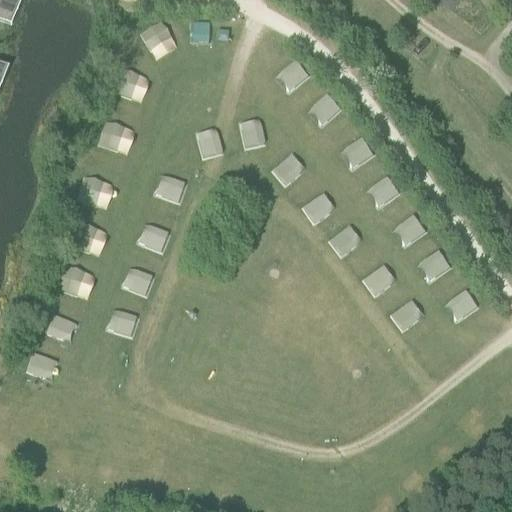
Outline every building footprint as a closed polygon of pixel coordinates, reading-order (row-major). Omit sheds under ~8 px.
[(0,0),(0,6),(14,12),(18,14),(23,0),(0,0)] [(154,53),(167,39),(149,22),(136,37),(154,53)] [(273,81),(288,95),(305,77),(290,63),(273,81)] [(0,65),(0,85),(3,86),(6,80),(10,70),(4,67),(0,65)] [(117,95),(144,100),(147,80),(120,75),(117,95)] [(324,96),(306,113),(321,128),(339,111),(324,96)] [(262,121),(241,123),(244,149),(265,146),(262,121)] [(127,151),(132,132),(107,125),(102,144),(127,151)] [(351,171),(371,157),(359,139),(339,153),(351,171)] [(275,168),(283,186),(305,176),(297,159),(275,168)] [(179,202),(184,182),(160,176),(155,196),(179,202)] [(365,191),(377,208),(397,193),(385,176),(365,191)] [(85,178),(79,202),(110,210),(116,185),(85,178)] [(324,196),(303,208),(314,225),(335,213),(324,196)] [(412,216),(393,232),(407,249),(426,233),(412,216)] [(138,244),(161,252),(168,233),(146,224),(138,244)] [(81,225),(73,249),(103,259),(111,235),(81,225)] [(332,242),(342,259),(363,247),(353,230),(332,242)] [(419,266),(432,283),(451,268),(438,251),(419,266)] [(87,300),(96,277),(67,266),(59,289),(87,300)] [(129,267),(121,286),(144,296),(152,278),(129,267)] [(383,267),(364,283),(376,298),(395,282),(383,267)] [(448,305),(462,321),(481,305),(467,289),(448,305)] [(411,302),(393,318),(406,333),(424,316),(411,302)] [(114,311),(108,331),(131,338),(137,317),(114,311)] [(49,338),(72,346),(80,323),(56,315),(49,338)] [(35,355),(27,380),(58,389),(66,365),(35,355)] [(0,461),(17,464),(20,442),(0,439),(0,461)] [(449,449),(439,458),(449,470),(460,461),(449,449)] [(375,511),(393,511),(387,502),(374,510),(375,511)]
